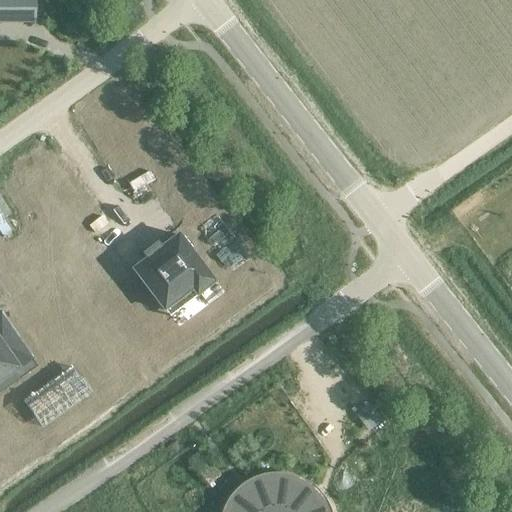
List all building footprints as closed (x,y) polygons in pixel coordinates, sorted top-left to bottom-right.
[(35,0),(0,0),(0,22),(35,22),(35,0)] [(41,164),(12,176),(17,188),(46,176),(41,164)] [(20,190),(41,233),(64,222),(43,179),(20,190)] [(124,194),(130,203),(150,191),(144,181),(124,194)] [(0,250),(6,247),(0,236),(0,217),(20,206),(6,182),(0,186),(0,250)] [(88,238),(103,228),(97,220),(83,230),(88,238)] [(181,236),(136,271),(167,311),(194,290),(199,297),(217,283),(181,236)] [(25,330),(40,324),(34,306),(18,311),(25,330)] [(0,376),(27,358),(0,318),(0,376)] [(72,368),(23,402),(41,428),(90,394),(72,368)] [(354,423),(360,434),(371,428),(365,417),(354,423)] [(235,499),(231,505),(228,511),(328,511),(325,504),(321,499),(316,493),(311,489),(305,485),(298,482),(292,480),(285,478),(278,478),(271,478),(264,480),(257,482),(251,485),(245,489),(240,494),(235,499)]
